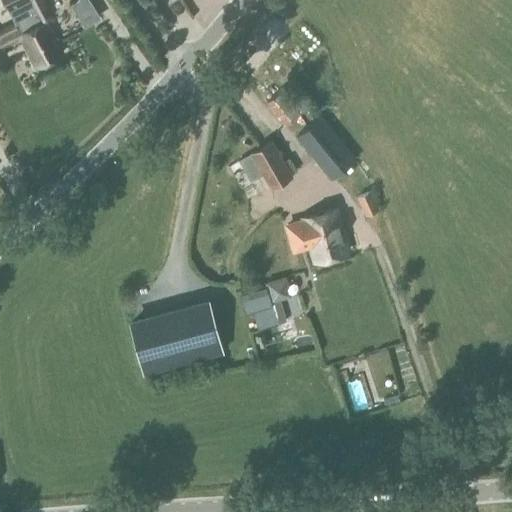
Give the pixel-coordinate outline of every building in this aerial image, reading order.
[(11,25),(17,38),(20,36),(36,67),(64,52),(47,19),(50,15),(42,0),(4,0),(16,23),(11,25)] [(81,10),(69,17),(80,38),(92,32),(81,10)] [(17,38),(11,25),(0,30),(0,58),(6,56),(2,46),(17,38)] [(266,114),(280,140),(297,130),(283,105),(266,114)] [(356,157),(321,115),(295,135),(331,178),(356,157)] [(270,187),(293,175),(273,139),(250,152),(270,187)] [(380,207),(373,189),(356,197),(365,215),(380,207)] [(302,218),(309,244),(314,260),(348,250),(341,222),(337,208),(302,218)] [(247,301),(255,360),(268,358),(260,299),(247,301)] [(209,302),(131,322),(145,372),(222,351),(209,302)]
